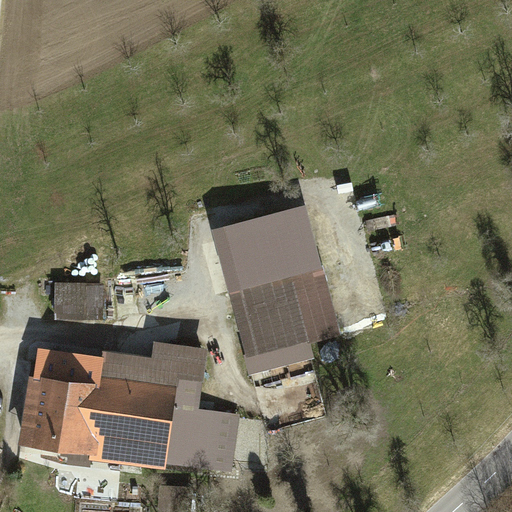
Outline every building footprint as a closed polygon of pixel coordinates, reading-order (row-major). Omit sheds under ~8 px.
[(229,289),(240,286),(227,238),(291,222),(303,270),(289,274),(306,340),(338,332),(306,205),(214,228),(229,289)] [(240,286),(241,286),(258,352),(306,340),(289,274),(303,270),(291,222),(227,238),(240,286)] [(101,285),(57,285),(57,316),(101,316),(101,285)] [(147,362),(33,345),(29,375),(24,374),(13,442),(90,454),(89,458),(162,470),(163,466),(228,476),(238,416),(199,410),(208,347),(150,338),(147,362)] [(189,492),(164,491),(162,510),(188,511),(189,492)]
